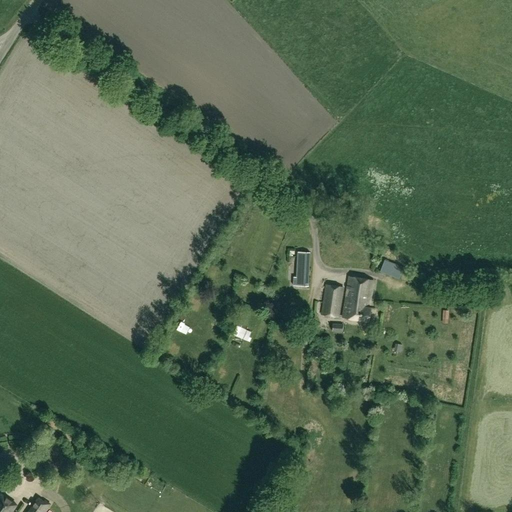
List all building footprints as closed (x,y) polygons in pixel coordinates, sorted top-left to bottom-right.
[(309,286),(310,253),(297,252),(296,277),(293,277),(293,286),(309,286)] [(404,268),(393,264),(394,260),(395,257),(387,254),(387,253),(382,252),(380,259),(384,261),(380,272),(399,280),(404,268)] [(323,315),(370,322),(372,309),(369,309),(374,281),(349,277),(344,310),(340,310),(344,288),(327,286),(323,315)] [(246,290),(257,295),(260,286),(249,282),(246,290)] [(196,303),(203,306),(206,299),(199,296),(196,303)] [(186,317),(182,326),(192,329),(195,321),(186,317)] [(332,331),(342,332),(343,324),(333,323),(332,331)] [(174,341),(173,349),(182,350),(183,342),(174,341)] [(250,383),(247,390),(255,393),(257,386),(250,383)] [(276,401),(275,409),(283,411),(285,403),(276,401)] [(393,413),(401,409),(398,402),(389,406),(393,413)] [(417,409),(421,414),(427,408),(423,403),(417,409)] [(451,448),(452,439),(442,438),(442,447),(451,448)] [(0,511),(12,511),(17,506),(1,495),(0,496),(0,511)] [(44,503),(39,499),(29,511),(45,511),(50,505),(45,502),(44,503)]
